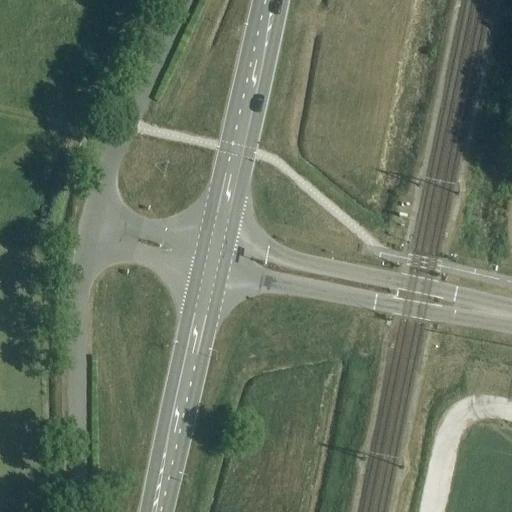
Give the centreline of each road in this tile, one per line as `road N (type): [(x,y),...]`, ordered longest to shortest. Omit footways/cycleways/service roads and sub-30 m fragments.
road 1 (tertiary): [(213,270),(511,324)]
road 2 (tertiary): [(511,311),(219,239)]
road 3 (unclassified): [(78,511),(78,303),(87,247)]
road 4 (secondary): [(158,511),(213,270)]
road 5 (secondary): [(219,239),(271,0)]
road 6 (unclassified): [(94,218),(185,0)]
road 7 (track): [(433,511),(445,429),(462,411),(511,405)]
road 8 (unclassified): [(87,247),(213,270)]
road 9 (unclassified): [(219,239),(94,218)]
